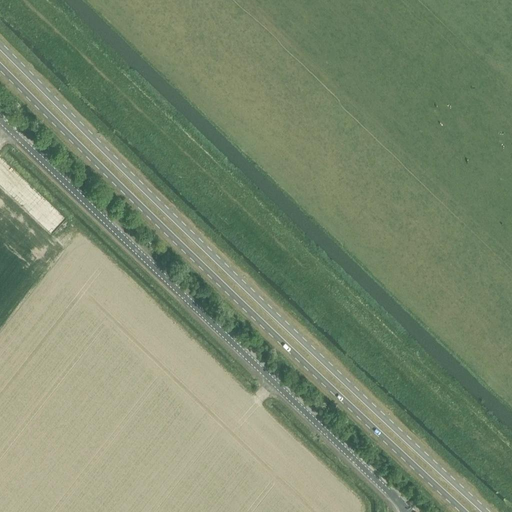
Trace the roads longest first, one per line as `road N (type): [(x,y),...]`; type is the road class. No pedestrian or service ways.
road 1 (primary): [(485,511),(0,46)]
road 2 (primary): [(0,66),(463,511)]
road 3 (unclassified): [(408,511),(0,119)]
